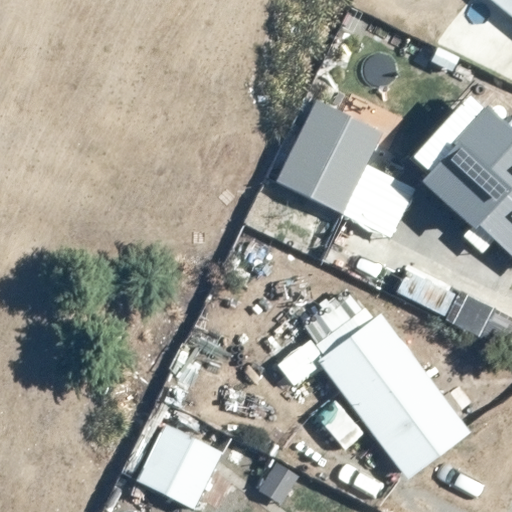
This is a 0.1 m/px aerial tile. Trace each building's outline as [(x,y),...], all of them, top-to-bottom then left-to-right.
[(511,0),(484,0),(511,21),(511,0)] [(373,134),(305,103),(269,183),(337,214),(373,134)] [(511,137),(474,106),(408,183),(511,272),(511,150),(505,144),(511,137)] [(308,342),(317,354),(309,360),(400,479),(461,433),(371,313),(362,320),(353,308),(308,342)] [(356,433),(328,402),(309,418),(338,450),(356,433)] [(216,448),(158,421),(130,483),(187,510),(216,448)]
